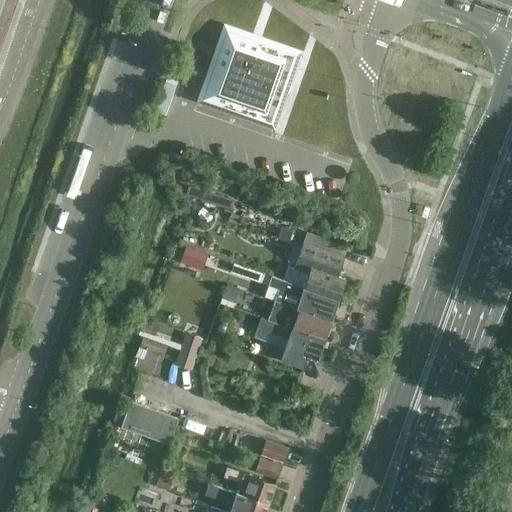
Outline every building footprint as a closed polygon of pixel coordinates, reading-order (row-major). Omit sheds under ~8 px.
[(272,122),(296,53),(227,29),(202,98),(272,122)] [(288,266),(283,279),(289,281),(304,287),(338,298),(345,278),(337,275),(344,255),(303,241),(296,260),(293,268),(288,266)] [(256,279),(259,271),(234,262),(231,271),(256,279)] [(271,275),(268,284),(279,287),(275,299),(331,318),(338,298),(304,287),(289,281),(283,279),(271,275)] [(275,299),(268,319),(324,338),(331,319),(331,318),(275,299)] [(260,316),(253,336),(268,341),(264,352),(303,366),(307,355),(318,359),(325,339),(324,338),(268,319),(260,316)] [(191,368),(201,338),(186,333),(176,362),(191,368)] [(130,399),(121,426),(159,439),(168,413),(130,399)] [(283,461),(288,447),(265,439),(260,453),(283,461)] [(277,477),(282,464),(259,456),(255,469),(277,477)] [(239,481),(236,492),(268,503),(275,483),(227,465),(223,475),(239,481)] [(205,492),(232,502),(229,511),(231,511),(264,511),(268,503),(236,492),(208,482),(205,492)]
